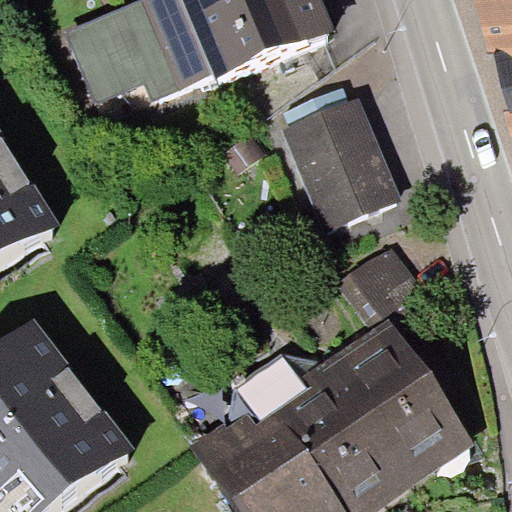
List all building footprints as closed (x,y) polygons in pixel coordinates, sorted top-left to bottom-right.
[(145,0),(143,1),(144,4),(137,7),(68,37),(98,106),(144,87),(152,106),(215,79),(218,84),(334,34),(319,0),(145,0)] [(511,0),(479,0),(511,120),(511,0)] [(402,204),(360,101),(282,133),(324,236),(402,204)] [(0,132),(0,267),(60,230),(0,132)] [(392,249),(338,285),(368,329),(422,294),(392,249)] [(388,321),(328,363),(417,490),(477,448),(388,321)] [(62,511),(136,455),(34,324),(0,350),(0,511),(62,511)] [(301,382),(282,357),(235,391),(252,414),(262,428),(277,417),(309,394),(301,382)] [(408,496),(417,490),(328,363),(301,382),(309,394),(277,417),(343,511),(380,511),(406,494),(408,496)] [(343,511),(277,417),(262,428),(252,414),(228,431),(225,426),(190,450),(233,511),(343,511)]
